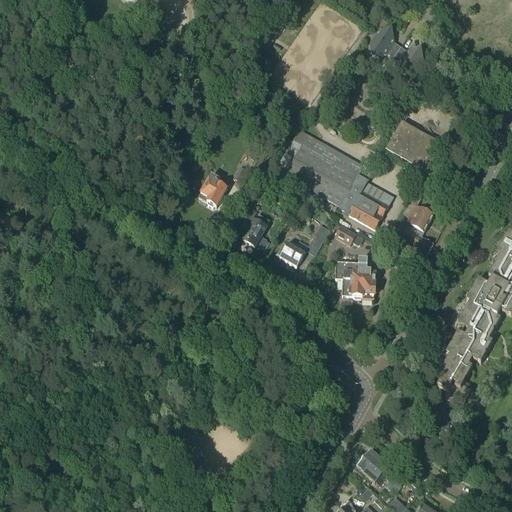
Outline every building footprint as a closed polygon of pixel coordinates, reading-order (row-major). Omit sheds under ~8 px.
[(395,61),(402,51),(395,46),(392,33),(379,35),(379,36),(371,47),(371,48),(373,61),(387,58),(388,56),(395,61)] [(408,55),(402,51),(395,61),(402,65),(400,67),(403,81),(416,78),(424,66),(422,52),(408,55)] [(428,144),(410,133),(411,130),(401,125),(385,153),(428,178),(434,167),(432,166),(441,151),(433,147),(434,146),(429,143),(428,144)] [(375,233),(393,200),(367,185),(373,175),(299,133),(293,144),(294,144),(284,162),(292,166),(284,179),(340,211),(339,212),(375,233)] [(197,146),(206,151),(210,145),(201,140),(197,146)] [(240,186),(247,174),(239,170),(233,181),(240,186)] [(205,204),(207,208),(212,211),(216,210),(229,188),(210,177),(199,196),(207,201),(205,204)] [(425,260),(433,246),(421,240),(433,218),(416,209),(428,187),(418,182),(407,203),(409,204),(402,217),(407,219),(405,222),(409,224),(398,245),(425,260)] [(250,225),(256,215),(250,211),(244,222),(250,225)] [(261,240),(264,234),(270,224),(258,217),(243,243),(255,250),(260,253),(266,243),(261,240)] [(315,259),(330,234),(321,228),(306,253),(306,254),(315,259)] [(359,248),(363,243),(356,238),(341,228),(334,239),(350,249),(352,245),(357,249),(359,248)] [(511,236),(508,234),(496,256),(500,258),(488,279),(491,281),(488,287),(478,281),(466,303),(469,305),(458,326),(468,332),(464,338),(458,334),(446,356),(449,358),(437,379),(441,381),(437,388),(447,393),(445,397),(463,407),(471,392),(462,387),(472,370),(469,368),(472,362),(480,366),(492,344),(489,342),(500,321),(497,320),(501,313),(507,317),(511,319),(511,236)] [(279,261),(296,271),(306,254),(306,253),(290,243),(287,248),(283,245),(280,251),(278,250),(274,257),(280,260),(279,261)] [(367,267),(367,265),(359,265),(358,267),(335,266),(334,283),(342,283),(341,300),(351,300),(351,301),(353,301),(353,302),(360,302),(360,301),(362,301),(364,303),(372,304),(374,302),(374,298),(376,296),(376,293),(374,292),(374,290),(375,278),(375,268),(367,267)] [(370,453),(365,459),(376,469),(374,471),(385,480),(388,476),(385,473),(389,469),(370,453)] [(356,470),(353,473),(360,478),(362,475),(374,486),(375,485),(379,488),(385,480),(374,471),(376,469),(365,459),(356,470)] [(404,486),(394,478),(388,486),(397,494),(404,486)] [(381,511),(384,508),(373,496),(370,499),(381,511)] [(354,511),(351,508),(353,507),(347,501),(341,507),(343,509),(339,511),(370,511),(367,509),(363,511),(354,511)]
